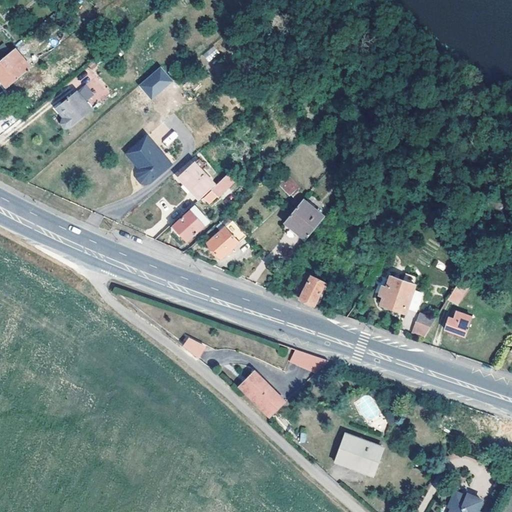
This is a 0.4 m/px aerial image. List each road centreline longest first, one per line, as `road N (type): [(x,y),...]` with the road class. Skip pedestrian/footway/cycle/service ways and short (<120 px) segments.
road 1 (secondary): [(511,400),(104,258)]
road 2 (unclassified): [(104,258),(99,275),(109,299),(357,511)]
